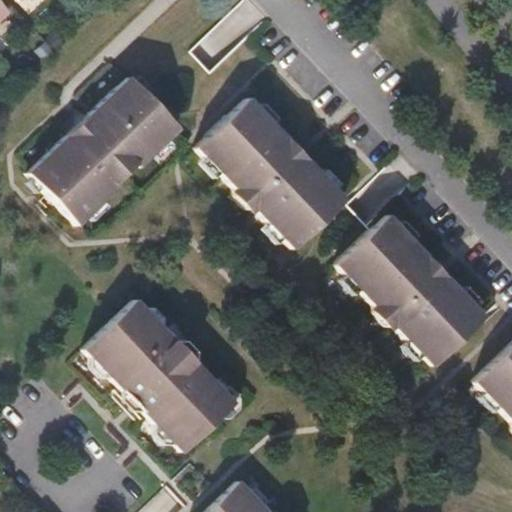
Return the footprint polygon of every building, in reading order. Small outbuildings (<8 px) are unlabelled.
[(72,224),(76,220),(114,184),(111,181),(131,162),(135,166),(175,127),(125,75),(23,172),(72,224)] [(342,196),(338,192),(245,95),(193,146),(232,187),(232,198),(241,207),(251,206),(289,247),(342,196)] [(482,314),(388,216),(383,212),(333,261),(333,262),(372,302),(373,315),(383,325),(394,326),(431,363),(482,314)] [(144,415),(178,451),(231,401),(192,361),(192,350),(181,338),(170,338),(132,298),(80,348),(95,364),(118,389),(118,390),(116,392),(116,394),(116,396),(117,398),(120,400),(123,401),(129,400),(144,415)] [(511,340),(473,379),(511,420),(511,430),(511,340)] [(267,511),(266,510),(236,480),(202,511),(267,511)]
